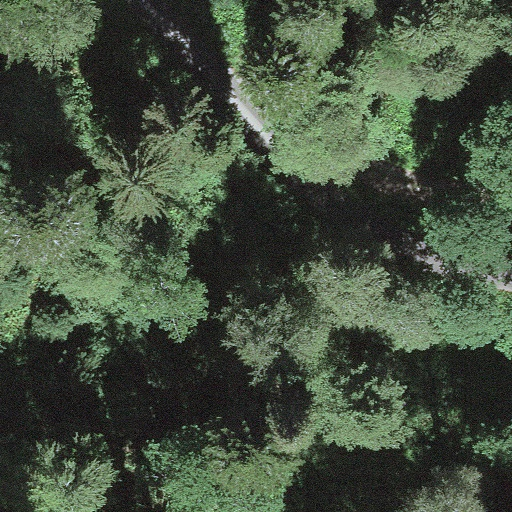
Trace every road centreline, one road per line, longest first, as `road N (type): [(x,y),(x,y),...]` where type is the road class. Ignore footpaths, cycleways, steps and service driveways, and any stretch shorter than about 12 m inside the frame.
road 1 (unclassified): [(145,0),(340,216),(413,252),(511,276)]
road 2 (track): [(286,151),(432,186),(511,188)]
